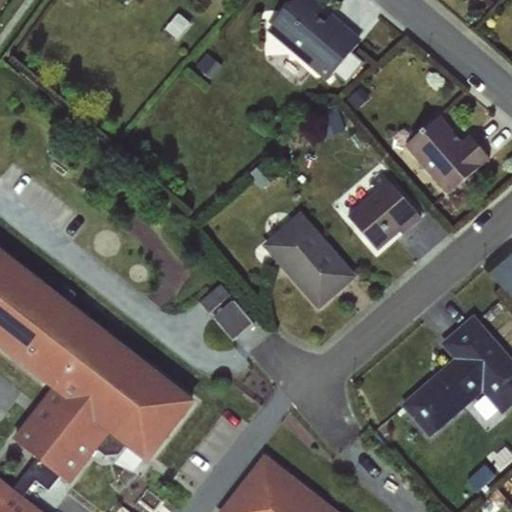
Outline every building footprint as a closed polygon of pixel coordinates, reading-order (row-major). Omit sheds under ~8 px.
[(357,44),(306,0),(296,0),(265,36),(323,85),(332,75),(346,86),(363,66),(349,54),(357,44)] [(460,145),(440,121),(406,150),(449,202),(493,165),(469,137),(460,145)] [(424,216),(387,171),(371,184),(379,194),(347,220),(376,255),(424,216)] [(301,216),(265,246),(320,310),(356,280),(301,216)] [(203,407),(0,254),(0,351),(61,397),(26,444),(79,484),(112,441),(153,472),(203,407)] [(511,292),(511,257),(511,256),(493,270),(511,292)] [(216,313),(236,295),(225,282),(204,301),(216,313)] [(217,315),(238,338),(258,319),(237,297),(217,315)] [(511,399),(511,347),(478,309),(436,347),(449,362),(398,408),(428,441),(485,391),(501,409),(511,399)] [(33,511),(0,486),(0,511),(336,511),(270,461),(229,511),(33,511)]
